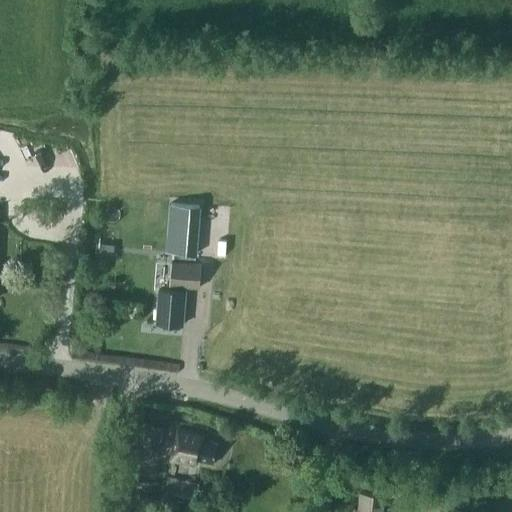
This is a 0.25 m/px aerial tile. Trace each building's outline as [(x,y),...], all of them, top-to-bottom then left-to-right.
[(197,253),(198,235),(197,235),(198,222),(199,222),(200,205),(171,202),(167,250),(197,253)] [(157,322),(184,324),(187,286),(200,287),(202,263),(172,261),(170,289),(159,288),(157,322)] [(143,444),(158,447),(163,429),(147,425),(143,444)] [(171,457),(194,463),(194,458),(214,463),(218,442),(203,438),(204,434),(178,427),(171,457)] [(163,496),(195,502),(197,484),(167,477),(163,496)] [(361,491),(360,508),(355,508),(354,511),(383,511),(385,493),(361,491)]
